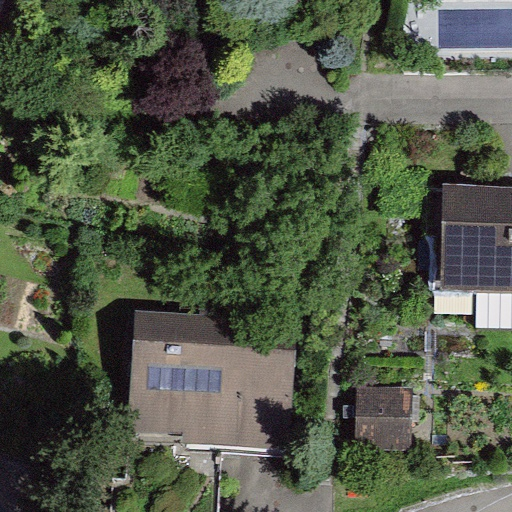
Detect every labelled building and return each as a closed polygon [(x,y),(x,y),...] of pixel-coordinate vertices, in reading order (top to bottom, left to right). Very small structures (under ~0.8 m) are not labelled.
[(446,57),(511,58),(511,23),(446,22),(446,57)] [(511,191),(437,191),(436,293),(511,293),(511,191)] [(201,323),(138,320),(133,440),(185,443),(184,458),(290,462),(296,327),(243,325),(245,294),(202,292),(201,323)] [(364,389),(365,429),(405,429),(405,388),(364,389)] [(209,511),(210,467),(114,465),(112,511),(209,511)]
